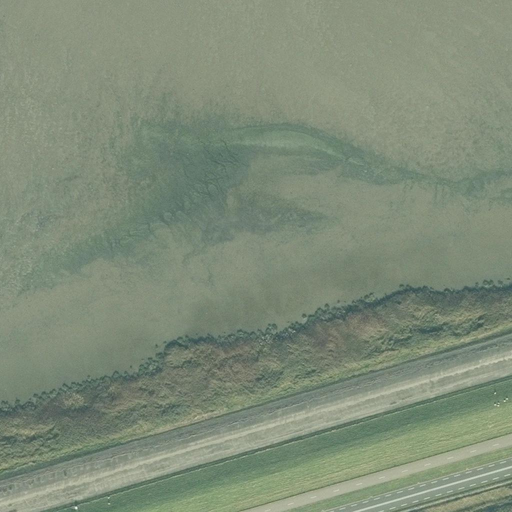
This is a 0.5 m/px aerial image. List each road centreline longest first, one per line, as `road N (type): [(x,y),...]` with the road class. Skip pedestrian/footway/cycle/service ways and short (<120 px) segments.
road 1 (unclassified): [(262,511),(511,440)]
road 2 (primary): [(356,511),(511,467)]
